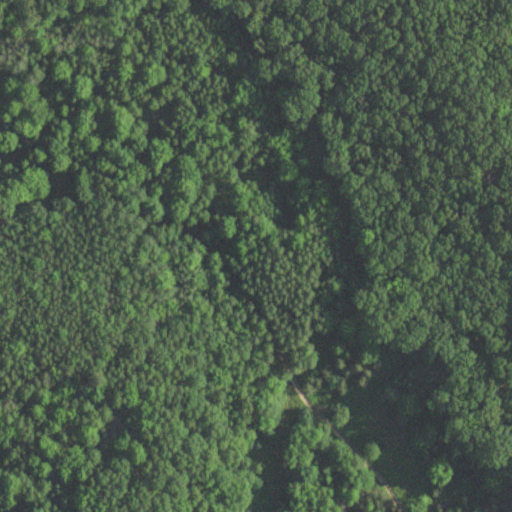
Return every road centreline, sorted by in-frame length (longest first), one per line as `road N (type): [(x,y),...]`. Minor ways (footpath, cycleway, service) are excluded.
road 1 (track): [(0,127),(84,154),(181,215),(237,265),(287,366),(271,457),(272,511)]
road 2 (track): [(403,511),(389,486),(299,391),(287,366)]
